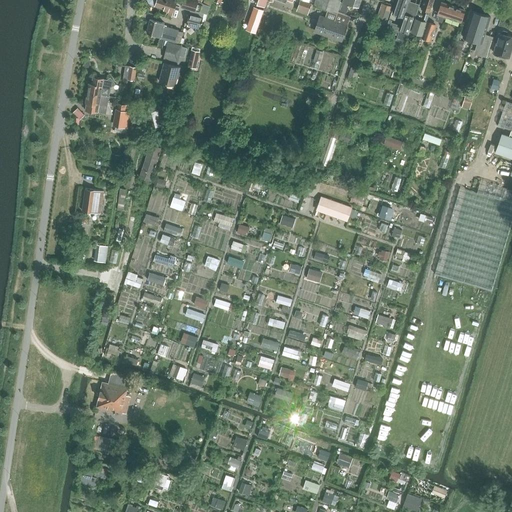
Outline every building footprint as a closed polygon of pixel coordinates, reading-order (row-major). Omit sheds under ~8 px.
[(147,0),(149,3),(155,5),(155,6),(168,10),(166,15),(172,17),(177,0),(176,0),(147,0)] [(204,13),(207,14),(210,6),(204,4),(203,3),(201,2),(198,1),(195,0),(183,0),(181,7),(190,9),(195,11),(204,13)] [(266,0),(258,0),(256,5),(259,6),(258,9),(263,11),(266,0)] [(315,0),(314,4),(337,12),(341,0),(315,0)] [(349,4),(359,7),(361,0),(342,0),(342,2),(340,10),(346,12),(349,4)] [(406,12),(409,0),(397,0),(397,2),(395,8),(406,12)] [(427,15),(429,16),(434,0),(424,0),(421,9),(428,11),(427,15)] [(444,16),(461,22),(465,10),(442,2),(436,20),(442,22),(444,16)] [(382,3),(380,9),(383,10),(381,16),(388,18),(392,6),(382,3)] [(203,17),(204,13),(195,11),(190,9),(187,24),(186,24),(187,24),(200,27),(202,22),(203,21),(202,21),(203,17)] [(328,10),(325,18),(347,26),(350,17),(338,12),(337,14),(328,10)] [(473,11),(472,11),(463,37),(473,40),(482,14),(473,11)] [(414,17),(405,14),(399,30),(409,34),(414,17)] [(491,17),(482,14),(473,40),(478,42),(476,48),(480,49),(478,55),(486,57),(492,38),(488,37),(485,36),(491,17)] [(325,18),(320,16),(315,31),(341,40),(347,26),(325,18)] [(426,22),(415,18),(411,32),(422,35),(426,22)] [(161,38),(164,39),(176,42),(180,43),(182,38),(183,32),(179,30),(164,26),(164,23),(150,19),(147,33),(151,34),(151,35),(152,35),(152,34),(160,36),(161,36),(161,38)] [(436,25),(428,22),(423,38),(431,40),(436,25)] [(389,38),(396,40),(405,44),(408,35),(399,32),(392,29),(389,38)] [(494,53),(509,57),(511,47),(511,36),(508,35),(508,34),(507,32),(503,31),(501,32),(501,33),(500,33),(494,53)] [(464,42),(458,40),(455,49),(461,51),(463,46),(462,46),(464,42)] [(164,58),(178,62),(182,46),(168,42),(164,58)] [(200,49),(199,48),(198,48),(192,47),(188,66),(196,68),(200,49)] [(164,63),(160,81),(175,85),(180,67),(164,63)] [(128,79),(134,80),(136,68),(130,67),(128,79)] [(106,113),(109,96),(110,90),(110,87),(111,86),(115,83),(110,77),(106,81),(103,80),(104,78),(93,76),(92,83),(89,83),(87,93),(85,102),(87,103),(85,109),(106,113)] [(465,97),(463,103),(462,107),(470,109),(471,105),(473,99),(465,97)] [(498,125),(511,130),(511,102),(506,101),(498,125)] [(117,115),(116,125),(127,127),(128,127),(130,111),(129,111),(126,111),(127,105),(125,105),(120,104),(119,104),(118,109),(117,115)] [(146,114),(150,128),(161,125),(157,111),(156,111),(155,108),(151,109),(151,112),(146,114)] [(344,125),(334,122),(321,163),(331,166),(344,125)] [(511,136),(502,133),(495,152),(511,157),(511,136)] [(192,137),(189,147),(193,149),(194,146),(201,149),(202,145),(196,142),(197,139),(192,137)] [(148,149),(139,177),(150,180),(159,152),(160,148),(150,144),(148,149)] [(137,175),(129,173),(126,186),(134,188),(137,175)] [(511,202),(460,187),(435,274),(492,291),(511,222),(511,202)] [(86,188),(83,211),(101,213),(104,191),(86,188)] [(350,201),(362,205),(365,198),(353,194),(350,201)] [(320,201),(317,209),(345,219),(349,207),(321,197),(320,201)] [(96,252),(95,260),(105,261),(107,245),(100,244),(98,252),(96,252)] [(111,370),(109,380),(123,384),(125,384),(126,381),(128,375),(112,370),(111,370)] [(123,412),(127,395),(126,395),(128,388),(127,388),(115,385),(108,383),(103,382),(97,406),(123,413),(123,412)] [(164,411),(167,403),(167,402),(156,398),(153,405),(153,406),(164,411)] [(208,408),(190,403),(189,409),(206,414),(208,408)]
